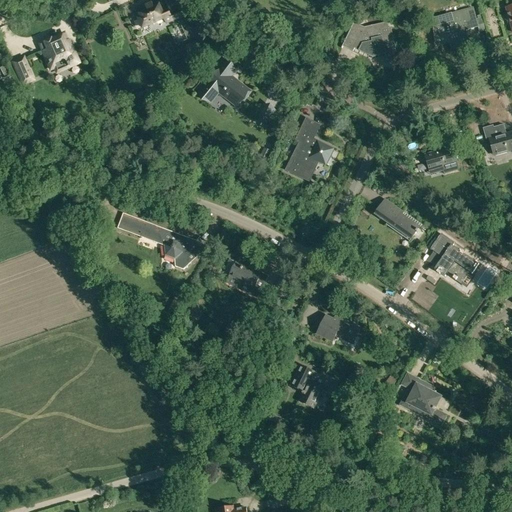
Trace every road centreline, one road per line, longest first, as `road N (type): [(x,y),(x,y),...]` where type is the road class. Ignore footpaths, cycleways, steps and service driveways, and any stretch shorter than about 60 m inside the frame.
road 1 (unclassified): [(317,259),(164,187),(102,170),(0,169)]
road 2 (unclassified): [(511,488),(227,463)]
road 3 (unclassified): [(511,394),(317,259)]
road 4 (residential): [(389,122),(262,55),(200,0)]
road 5 (residential): [(16,511),(139,474),(227,463)]
road 6 (residential): [(317,259),(389,122)]
road 7 (residential): [(389,122),(511,85)]
